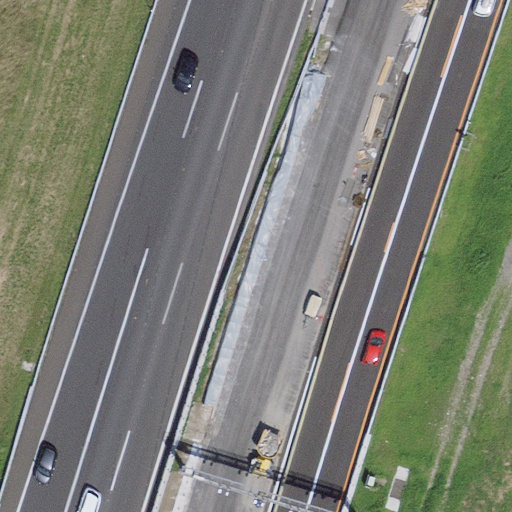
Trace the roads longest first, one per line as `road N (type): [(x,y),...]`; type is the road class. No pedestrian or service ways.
road 1 (motorway): [(248,0),(85,511)]
road 2 (motorway): [(294,354),(410,0)]
road 3 (motorway): [(245,511),(294,354)]
road 4 (motorway): [(276,511),(294,354)]
